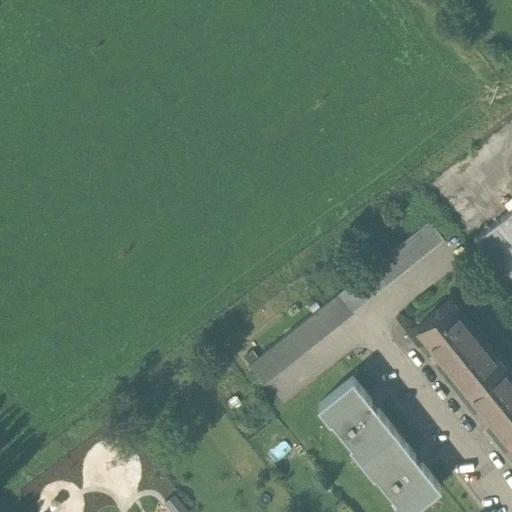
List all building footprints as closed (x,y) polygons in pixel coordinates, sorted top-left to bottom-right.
[(511,208),(474,238),(511,284),(511,208)] [(430,219),(252,362),(267,380),(445,237),(430,219)] [(453,296),(420,322),(468,383),(501,357),(453,296)] [(511,370),(501,357),(468,383),(511,437),(511,370)] [(364,457),(398,430),(355,376),(321,403),(364,457)] [(407,511),(442,484),(398,430),(364,457),(407,511)]
